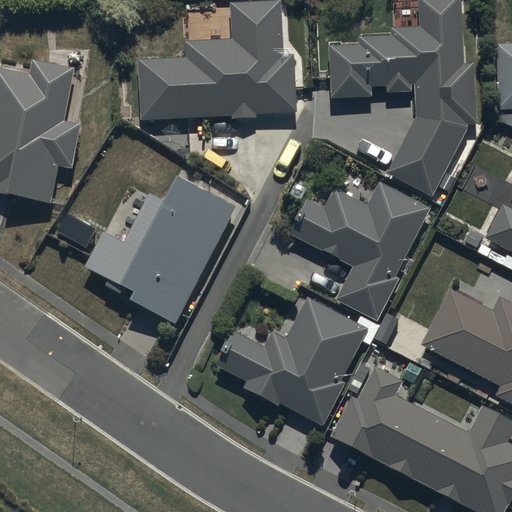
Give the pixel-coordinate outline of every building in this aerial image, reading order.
[(328,53),(330,106),(372,105),(372,93),(386,92),(386,98),(414,97),(415,124),(387,181),(432,203),(467,133),(477,132),(475,70),(464,71),(462,3),(418,4),(419,33),(391,34),(391,41),(358,42),(358,52),(328,53)] [(138,67),(141,126),(232,122),(233,126),(256,125),(256,121),(296,119),(293,62),(284,63),(281,8),(229,10),(231,48),(184,50),(185,65),(138,67)] [(511,51),(498,52),(499,117),(511,116),(511,51)] [(0,202),(51,210),(57,174),(71,176),(79,132),(65,129),(74,75),(31,67),(28,83),(0,77),(0,202)] [(175,334),(234,215),(178,187),(165,214),(147,205),(124,252),(102,241),(83,278),(134,303),(130,312),(175,334)] [(352,276),(336,306),(377,328),(401,285),(395,282),(432,217),(382,189),(367,215),(335,197),(324,217),(309,208),(290,241),(352,276)] [(511,192),(511,194),(511,193),(511,216),(503,212),(485,246),(511,259),(511,192)] [(500,390),(494,403),(511,411),(511,311),(499,305),(493,317),(451,296),(423,352),(500,390)] [(277,413),(279,409),(323,433),(345,390),(341,388),(368,337),(309,306),(288,346),(273,338),(264,354),(235,338),(217,373),(247,389),(244,396),(277,413)] [(350,405),(330,443),(388,474),(387,475),(412,489),(414,485),(438,498),(436,502),(454,511),(506,511),(507,511),(506,511),(509,511),(511,507),(511,452),(506,449),(511,437),(511,431),(481,415),(467,440),(397,403),(404,389),(375,374),(357,408),(350,405)]
